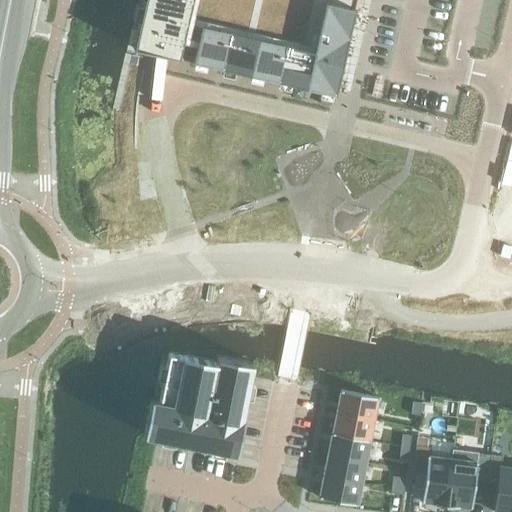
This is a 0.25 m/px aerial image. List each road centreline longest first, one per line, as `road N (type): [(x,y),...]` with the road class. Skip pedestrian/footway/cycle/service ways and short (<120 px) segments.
road 1 (residential): [(190,274),(151,132),(163,79),(486,153)]
road 2 (residential): [(486,153),(460,262),(447,283),(433,288),(310,264)]
road 3 (residential): [(279,511),(264,498),(285,378)]
road 4 (unclassified): [(24,301),(157,281)]
road 5 (unclassified): [(157,281),(27,274)]
road 6 (unclassified): [(310,264),(190,274)]
